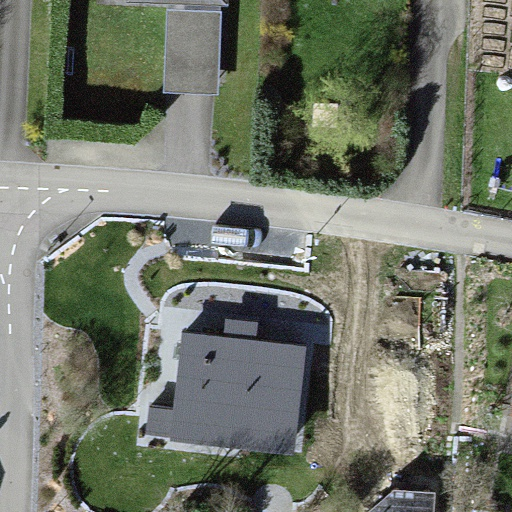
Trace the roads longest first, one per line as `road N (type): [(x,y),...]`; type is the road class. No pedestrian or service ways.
road 1 (residential): [(13,182),(274,200),(511,241)]
road 2 (residential): [(4,511),(13,182)]
